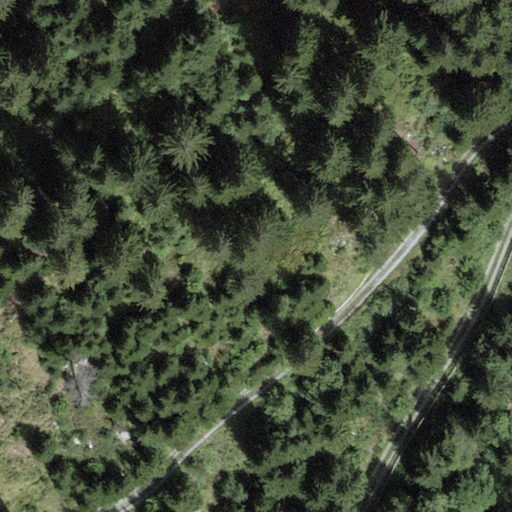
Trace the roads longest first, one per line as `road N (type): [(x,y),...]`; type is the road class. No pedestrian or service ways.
road 1 (track): [(113,511),(140,502),(215,424),(356,306),(472,156),(511,121)]
road 2 (track): [(511,221),(359,511)]
